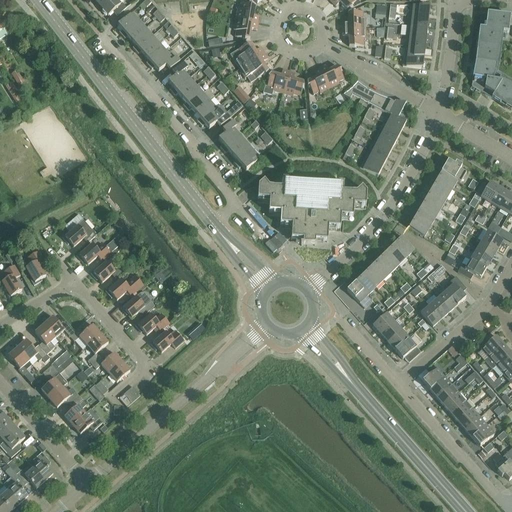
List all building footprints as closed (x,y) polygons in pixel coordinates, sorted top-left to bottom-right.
[(106,0),(99,6),(108,16),(113,12),(117,17),(126,9),(122,4),(120,5),(116,1),(116,0),(106,0)] [(357,0),(333,0),(330,2),(335,7),(340,3),(342,6),(341,7),(345,11),(346,10),(347,11),(353,8),(352,6),(357,0)] [(237,10),(235,21),(258,25),(259,18),(253,17),(255,7),(249,3),(248,5),(241,4),(240,11),(237,10)] [(428,8),(409,6),(408,16),(428,19),(429,8),(428,8)] [(375,18),(385,19),(385,11),(375,10),(375,18)] [(157,19),(161,15),(158,11),(153,15),(157,19)] [(354,11),(348,14),(348,24),(342,24),(342,31),(365,30),(365,19),(367,19),(367,13),(362,13),(355,13),(354,11)] [(139,21),(132,13),(118,26),(117,26),(121,31),(119,33),(122,37),(139,21)] [(510,16),(487,14),(486,23),(484,23),(484,29),(479,29),(478,39),(477,39),(475,52),(476,52),(475,61),(496,65),(496,62),(500,32),(508,33),(510,16)] [(161,15),(157,19),(160,23),(165,19),(161,15)] [(428,19),(408,16),(407,27),(427,29),(428,19)] [(146,29),(139,21),(122,37),(124,40),(127,38),(131,42),(146,29)] [(258,25),(235,21),(234,31),(236,31),(235,38),(242,39),(242,41),(249,40),(251,30),(257,31),(258,25)] [(170,35),(175,31),(171,27),(166,31),(170,35)] [(407,27),(406,37),(426,39),(427,29),(407,27)] [(146,29),(131,42),(135,47),(132,49),(135,52),(153,36),(146,29)] [(365,40),(365,30),(342,31),(342,37),(348,37),(349,47),(355,49),(356,47),(363,47),(363,40),(365,40)] [(175,31),(170,35),(174,39),(178,35),(175,31)] [(160,44),(153,36),(135,52),(138,55),(140,53),(144,57),(160,44)] [(426,39),(406,37),(405,47),(425,49),(426,39)] [(244,47),(238,51),(232,55),(235,60),(233,62),(239,71),(264,54),(261,49),(255,52),(253,49),(255,48),(252,43),(250,43),(243,45),(244,47)] [(166,52),(160,44),(144,57),(148,62),(146,64),(149,67),(166,52)] [(425,49),(405,47),(404,57),(424,59),(425,49)] [(166,52),(149,67),(151,70),(154,68),(158,73),(159,72),(166,66),(170,70),(180,61),(176,57),(173,59),(166,52)] [(264,54),(239,71),(244,80),(247,78),(250,84),(262,76),(264,77),(268,72),(268,71),(262,63),(268,60),(264,54)] [(424,59),(404,57),(402,67),(421,70),(422,70),(424,70),(425,63),(423,63),(424,59)] [(496,65),(475,61),(472,78),(473,78),(471,87),(500,104),(499,105),(510,112),(511,111),(511,86),(502,81),(501,83),(493,81),(496,65)] [(183,62),(172,73),(175,77),(168,83),(167,84),(172,89),(169,91),(172,94),(189,78),(183,71),(187,67),(183,62)] [(319,70),(329,90),(339,85),(338,83),(344,80),(340,74),(342,72),(337,67),(335,66),(330,69),(331,70),(328,72),(325,67),(319,70)] [(207,77),(212,73),(208,69),(203,73),(207,77)] [(307,82),(307,89),(310,89),(313,96),(319,93),(320,95),(329,90),(319,70),(313,72),(316,78),(307,82)] [(16,71),(11,75),(18,86),(24,83),(16,71)] [(282,95),(289,73),(282,71),(281,77),(271,74),(267,80),(269,81),(267,87),(265,87),(263,94),(272,97),(273,92),(282,95)] [(215,77),(212,73),(207,77),(211,81),(215,77)] [(289,73),(282,95),(293,98),(293,95),(300,97),(302,90),(304,90),(303,83),(293,80),(295,74),(289,73)] [(189,78),(172,94),(175,97),(177,95),(181,99),(196,86),(189,78)] [(360,85),(357,83),(354,86),(351,89),(347,92),(343,95),(350,99),(352,96),(379,110),(385,99),(383,98),(380,97),(376,95),(372,93),(369,91),(369,92),(366,90),(366,89),(364,88),(362,87),(360,85)] [(220,92),(225,88),(221,84),(217,88),(220,92)] [(196,86),(181,99),(185,104),(183,106),(185,109),(203,94),(204,93),(201,88),(199,89),(196,86)] [(239,87),(233,93),(243,105),(248,101),(255,91),(253,89),(246,95),(239,87)] [(225,88),(220,92),(224,96),(229,92),(225,88)] [(203,94),(185,109),(188,113),(191,110),(194,114),(193,115),(193,116),(210,101),(203,94)] [(350,99),(343,95),(341,97),(346,105),(348,103),(350,99)] [(385,99),(379,110),(388,115),(397,119),(405,104),(406,105),(406,104),(404,104),(399,103),(397,102),(394,102),(394,103),(391,102),(391,101),(388,100),(385,99)] [(216,109),(210,101),(193,116),(197,120),(196,121),(199,125),(216,109)] [(220,106),(216,109),(199,125),(202,128),(204,126),(209,130),(216,123),(220,128),(230,119),(242,108),(238,103),(226,114),(220,106)] [(368,110),(366,115),(371,118),(374,113),(368,110)] [(397,119),(388,115),(383,124),(401,134),(406,123),(405,123),(397,119)] [(222,151),(240,136),(233,128),(236,126),(232,121),(222,130),(226,134),(219,140),(218,141),(222,146),(219,148),(222,151)] [(259,127),(255,122),(251,126),(254,131),(259,127)] [(383,124),(377,135),(395,144),(401,134),(383,124)] [(356,134),(361,137),(364,131),(359,128),(356,134)] [(395,144),(377,135),(373,143),(391,152),(395,144)] [(247,143),(240,136),(222,151),(225,154),(228,152),(232,157),(247,143)] [(269,138),(264,142),(268,146),(272,142),(269,138)] [(250,147),(247,143),(232,157),(235,161),(233,163),(236,167),(255,150),(251,145),(250,147)] [(373,143),(369,151),(387,161),(391,152),(373,143)] [(259,154),(255,150),(236,167),(239,170),(241,168),(245,172),(246,172),(260,159),(257,155),(259,154)] [(387,161),(369,151),(364,160),(382,169),(387,161)] [(382,169),(364,160),(359,169),(376,178),(377,179),(382,169)] [(447,162),(442,171),(451,177),(458,165),(456,163),(454,166),(447,162)] [(458,165),(451,177),(461,182),(466,173),(460,169),(462,167),(458,165)] [(39,173),(43,179),(50,175),(46,169),(39,173)] [(451,177),(442,171),(436,181),(452,190),(457,182),(460,184),(461,182),(451,177)] [(269,204),(268,216),(280,217),(279,229),(291,230),(291,241),(301,241),(301,247),(316,246),(316,242),(327,243),(328,232),(340,233),(341,221),(352,222),(353,210),(365,211),(366,194),(361,189),(356,194),(343,193),(343,184),(338,184),(338,186),(287,183),(288,181),(282,180),(281,189),(268,188),(264,182),(258,187),(257,204),(269,204)] [(452,190),(436,181),(431,191),(446,200),(452,190)] [(478,184),(472,181),(468,188),(473,192),(478,184)] [(490,183),(488,186),(482,182),(476,194),(481,197),(480,199),(490,204),(499,189),(490,183)] [(508,194),(499,189),(490,204),(499,210),(508,194)] [(446,200),(431,191),(425,200),(441,209),(446,200)] [(511,209),(511,196),(508,194),(499,210),(508,216),(511,209)] [(425,200),(419,210),(435,219),(441,209),(425,200)] [(419,210),(414,219),(430,228),(435,219),(419,210)] [(414,219),(408,229),(409,230),(409,229),(424,238),(430,228),(414,219)] [(96,236),(88,227),(83,221),(76,227),(77,228),(69,235),(68,234),(62,239),(68,246),(70,244),(73,248),(83,240),(87,244),(96,236)] [(502,242),(487,233),(483,230),(477,240),(481,242),(497,252),(502,242)] [(401,238),(393,246),(406,259),(414,251),(402,239),(402,238),(401,238)] [(445,242),(442,248),(442,249),(446,251),(449,245),(450,245),(452,241),(446,238),(444,242),(445,242)] [(481,242),(475,252),(491,261),(497,252),(481,242)] [(84,262),(87,266),(97,258),(101,262),(110,254),(102,245),(96,250),(92,245),(83,253),(82,252),(76,256),(82,264),(84,262)] [(393,246),(385,253),(398,266),(406,259),(393,246)] [(475,252),(470,261),(486,270),(491,261),(475,252)] [(26,269),(32,279),(30,280),(34,287),(42,282),(41,280),(46,278),(39,266),(44,263),(38,253),(27,259),(31,266),(26,269)] [(398,266),(385,253),(378,261),(390,274),(398,266)] [(390,274),(378,261),(370,269),(383,282),(390,274)] [(470,261),(464,271),(460,268),(457,273),(470,281),(473,276),(480,280),(486,270),(470,261)] [(98,280),(102,284),(112,276),(116,280),(125,272),(120,268),(115,273),(106,263),(97,271),(96,270),(90,275),(96,282),(98,280)] [(433,270),(430,266),(424,271),(423,270),(420,273),(424,277),(433,270)] [(2,283),(8,293),(6,294),(10,301),(18,296),(17,295),(22,292),(15,280),(20,277),(14,267),(3,273),(7,280),(2,283)] [(370,269),(362,276),(375,289),(383,282),(370,269)] [(362,276),(354,284),(367,297),(375,289),(362,276)] [(113,298),(116,302),(126,293),(130,298),(143,287),(135,277),(125,286),(121,281),(112,289),(111,287),(105,292),(111,299),(113,298)] [(455,278),(447,285),(442,290),(445,293),(457,307),(465,299),(461,294),(466,290),(455,278)] [(367,297),(354,284),(347,292),(359,305),(367,297)] [(408,292),(403,287),(400,290),(401,291),(396,295),(399,299),(408,292)] [(445,293),(437,300),(449,314),(457,307),(445,293)] [(139,295),(136,298),(127,306),(126,305),(120,310),(126,317),(128,315),(131,319),(141,311),(145,315),(154,307),(150,303),(152,301),(148,296),(146,295),(144,294),(141,294),(139,295)] [(390,299),(387,302),(391,306),(399,299),(396,295),(391,299),(390,299)] [(434,302),(429,307),(441,321),(449,314),(437,300),(434,297),(431,299),(434,302)] [(378,314),(383,309),(379,304),(373,309),(378,314)] [(441,321),(429,307),(420,314),(432,328),(441,321)] [(142,333),(146,337),(156,328),(160,333),(169,325),(161,315),(155,320),(151,316),(142,323),(140,322),(135,327),(141,334),(142,333)] [(380,335),(394,323),(386,315),(373,327),(380,335)] [(74,334),(67,325),(62,329),(53,318),(44,326),(55,339),(64,331),(70,338),(75,334),(74,334)] [(394,323),(380,335),(387,343),(401,331),(404,328),(402,325),(398,328),(394,323)] [(55,339),(44,326),(35,334),(43,343),(38,347),(46,356),(55,348),(50,343),(55,339)] [(75,334),(70,338),(74,343),(79,338),(87,347),(100,335),(92,326),(83,335),(79,330),(74,334),(75,334)] [(408,339),(401,331),(387,343),(394,351),(408,339)] [(157,350),(161,354),(171,346),(175,350),(184,342),(176,333),(170,338),(166,333),(157,341),(155,340),(150,345),(156,352),(157,350)] [(100,335),(87,347),(95,356),(88,362),(92,366),(101,358),(97,354),(108,344),(100,335)] [(481,351),(478,354),(485,362),(503,346),(496,338),(481,351)] [(421,354),(408,339),(394,351),(402,360),(404,359),(408,364),(421,354)] [(26,341),(17,349),(28,362),(34,357),(39,362),(46,356),(38,347),(34,351),(26,341)] [(503,346),(485,362),(492,370),(510,354),(503,346)] [(28,362),(17,349),(8,357),(19,370),(18,371),(23,377),(27,372),(23,367),(28,362)] [(62,365),(68,356),(61,352),(55,361),(62,365)] [(105,363),(101,358),(92,366),(96,371),(101,366),(109,375),(122,363),(114,354),(105,363)] [(511,356),(510,354),(492,370),(499,378),(503,375),(511,367),(511,356)] [(463,361),(460,357),(455,361),(459,365),(463,361)] [(467,365),(463,361),(459,365),(462,369),(467,365)] [(122,363),(109,375),(116,384),(130,372),(122,363)] [(54,365),(51,367),(42,374),(46,379),(55,371),(58,369),(54,365)] [(55,371),(46,379),(50,383),(41,391),(49,400),(62,389),(67,384),(59,375),(64,371),(60,367),(58,369),(55,371)] [(511,381),(511,367),(503,375),(510,383),(511,381)] [(429,391),(444,378),(437,369),(422,382),(429,391)] [(474,380),(478,377),(474,373),(469,378),(470,379),(468,381),(470,383),(474,380)] [(78,389),(83,382),(73,375),(68,383),(78,389)] [(478,377),(474,380),(479,386),(482,383),(478,377)] [(444,378),(429,391),(436,399),(451,386),(444,378)] [(103,396),(108,392),(100,383),(95,387),(103,396)] [(451,386),(436,399),(443,407),(458,394),(451,386)] [(140,397),(132,388),(128,392),(136,401),(140,397)] [(66,394),(62,389),(49,400),(57,409),(66,401),(70,405),(79,398),(71,389),(66,394)] [(136,401),(128,392),(123,395),(131,405),(136,401)] [(465,402),(458,394),(443,407),(450,415),(465,402)] [(131,405),(123,395),(119,399),(127,409),(131,405)] [(79,398),(70,405),(73,410),(64,418),(72,427),(85,415),(81,410),(86,406),(79,398)] [(472,410),(465,402),(450,415),(458,423),(472,410)] [(480,418),(472,410),(458,423),(465,431),(480,418)] [(0,413),(0,432),(10,423),(3,415),(2,415),(0,413)] [(90,420),(85,415),(72,427),(80,436),(89,428),(93,432),(102,424),(95,416),(90,420)] [(487,427),(480,418),(465,431),(472,440),(487,427)] [(0,432),(0,439),(1,439),(4,443),(17,431),(10,423),(0,432)] [(494,435),(487,427),(472,440),(479,448),(494,435)] [(17,431),(4,443),(11,451),(7,455),(11,459),(21,451),(17,446),(25,440),(17,431)] [(497,438),(501,442),(507,437),(503,433),(497,438)] [(483,450),(487,455),(493,449),(489,445),(483,450)] [(511,450),(503,458),(511,467),(511,450)] [(33,469),(44,483),(53,475),(46,467),(50,464),(41,454),(33,461),(37,466),(33,469)] [(511,467),(503,458),(494,466),(499,471),(497,473),(501,478),(503,476),(511,468),(511,467)] [(25,486),(16,476),(10,468),(5,472),(16,484),(8,491),(19,505),(28,497),(21,490),(25,486)] [(511,468),(503,476),(508,482),(511,478),(511,468)] [(44,483),(33,469),(25,476),(21,472),(16,476),(25,486),(29,482),(36,490),(44,483)] [(8,491),(0,498),(11,511),(19,505),(8,491)] [(0,498),(0,511),(10,511),(11,511),(0,498)]
